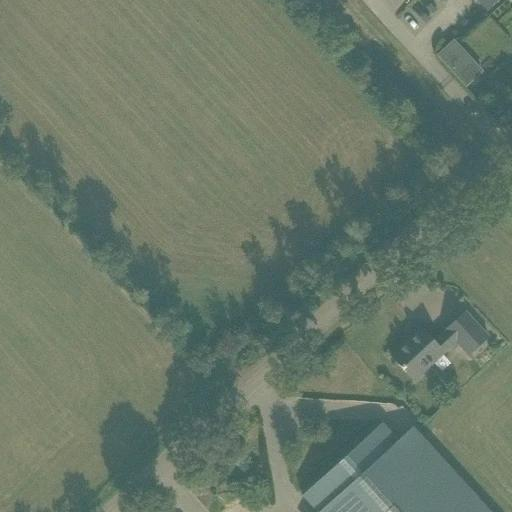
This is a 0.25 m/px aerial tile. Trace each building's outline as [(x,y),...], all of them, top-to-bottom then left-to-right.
[(476,0),(487,11),(499,0),(476,0)] [(439,55),(468,86),(486,70),(457,39),(439,55)] [(468,357),(488,338),(464,312),(444,331),(446,332),(434,343),(420,328),(390,356),(414,383),(456,345),(468,357)] [(510,384),(486,357),(471,371),(496,398),(510,384)] [(315,511),(489,511),(413,427),(397,440),(382,422),(302,496),(316,511),(315,511)]
